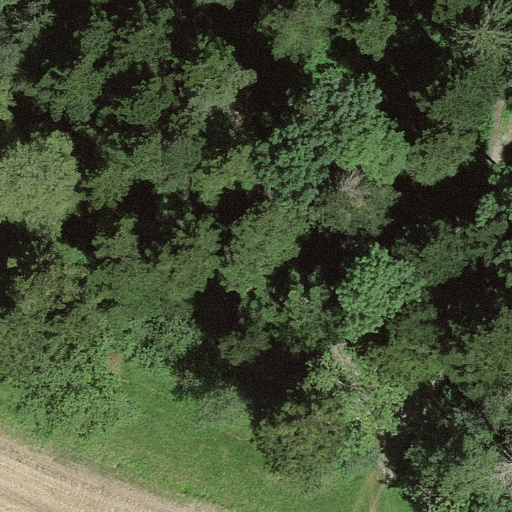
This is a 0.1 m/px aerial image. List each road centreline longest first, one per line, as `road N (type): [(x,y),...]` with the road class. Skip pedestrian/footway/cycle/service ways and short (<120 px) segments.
road 1 (track): [(114,0),(203,84),(406,439)]
road 2 (track): [(511,141),(481,300),(374,511)]
